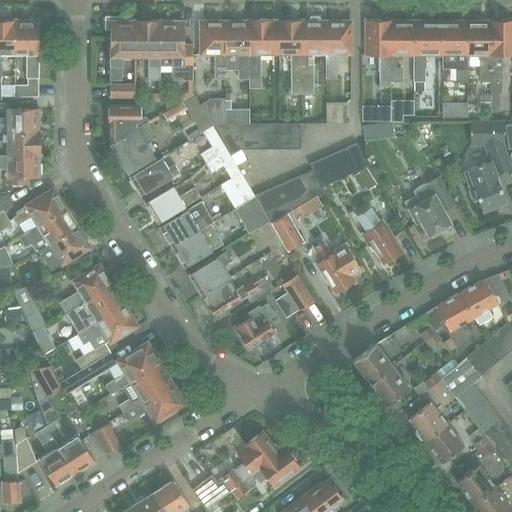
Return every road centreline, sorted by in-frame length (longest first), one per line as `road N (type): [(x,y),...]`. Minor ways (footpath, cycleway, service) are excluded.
road 1 (residential): [(261,391),(183,338),(81,171),(74,0)]
road 2 (residential): [(261,391),(434,281),(511,244)]
road 3 (residential): [(68,511),(261,391)]
road 4 (residential): [(419,511),(364,446),(261,391)]
